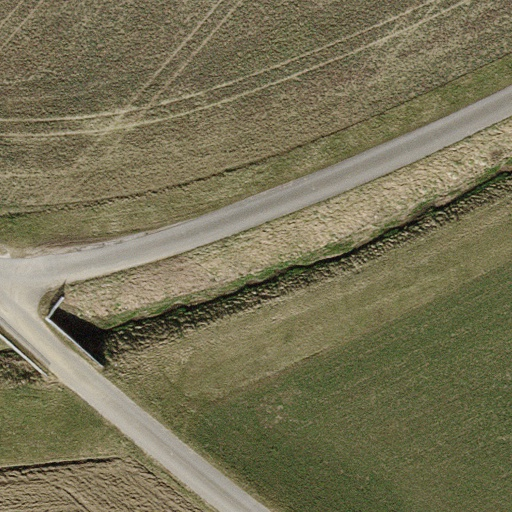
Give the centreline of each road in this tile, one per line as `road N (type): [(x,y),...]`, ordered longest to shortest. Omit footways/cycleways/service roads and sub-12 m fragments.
road 1 (track): [(511,100),(250,213),(109,257),(0,277)]
road 2 (track): [(0,301),(253,511)]
